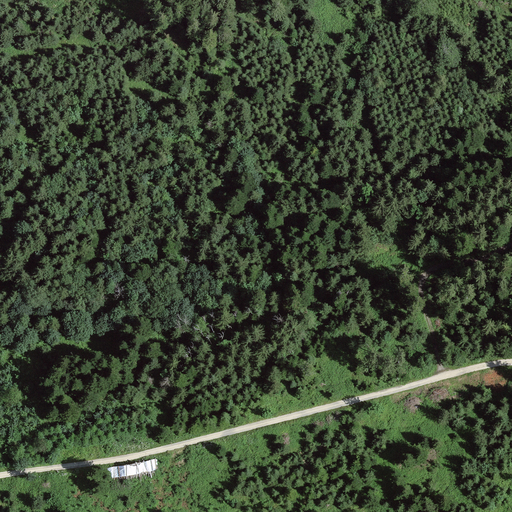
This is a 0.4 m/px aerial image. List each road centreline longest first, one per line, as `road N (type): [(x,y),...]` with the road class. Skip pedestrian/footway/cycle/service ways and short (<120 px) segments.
road 1 (track): [(0,473),(101,459),(511,362)]
road 2 (track): [(511,245),(425,274),(421,292),(442,374)]
